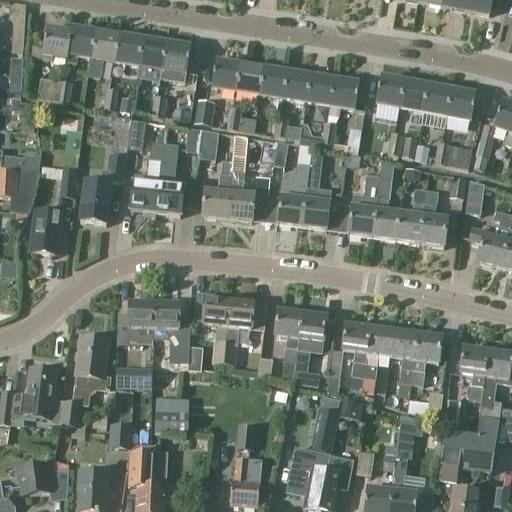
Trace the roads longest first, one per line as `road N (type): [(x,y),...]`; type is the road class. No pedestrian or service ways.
road 1 (residential): [(511,320),(370,285),(181,261),(132,267),(89,286),(0,344)]
road 2 (residential): [(59,0),(511,78)]
